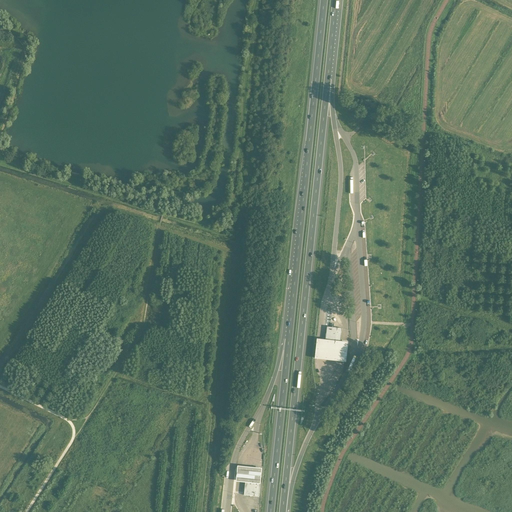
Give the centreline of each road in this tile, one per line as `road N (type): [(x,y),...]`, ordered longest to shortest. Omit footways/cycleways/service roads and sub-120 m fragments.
road 1 (motorway): [(282,511),(327,79)]
road 2 (motorway): [(323,0),(288,339)]
road 3 (motorway): [(288,339),(270,511)]
